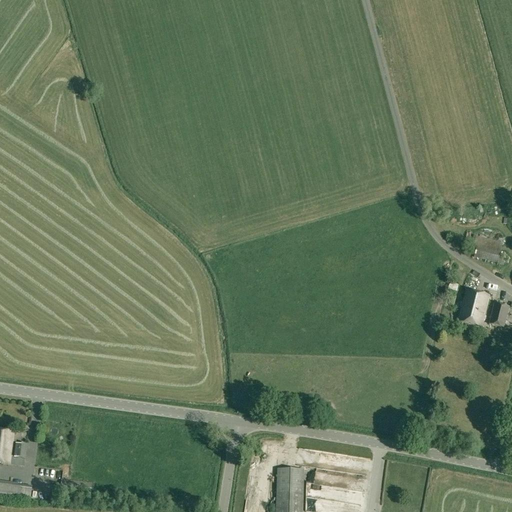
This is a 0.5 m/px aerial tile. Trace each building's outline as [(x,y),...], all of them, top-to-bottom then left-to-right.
[(474,254),(473,259),(497,265),(502,244),(475,236),(472,244),(477,245),(477,246),(471,245),(469,253),(474,254)] [(458,323),(481,328),(489,297),(465,292),(458,323)] [(488,325),(504,329),(509,308),(493,304),(488,325)] [(0,463),(10,465),(11,449),(15,450),(14,459),(25,461),(27,445),(12,443),(13,433),(0,431),(0,463)] [(278,471),(276,511),(301,511),(303,472),(278,471)] [(63,480),(62,489),(91,493),(92,484),(63,480)] [(0,483),(0,499),(19,502),(19,501),(30,503),(32,487),(0,483)]
